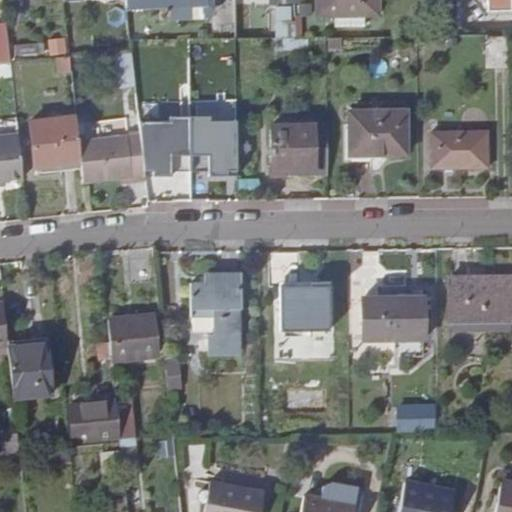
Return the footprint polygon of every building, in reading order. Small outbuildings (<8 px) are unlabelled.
[(318,0),(318,16),(338,15),(369,14),(379,15),(379,0),(318,0)] [(511,0),(486,0),(487,10),(511,10),(511,0)] [(202,17),(202,3),(179,5),(179,18),(202,17)] [(369,14),(338,15),(339,26),(370,26),(369,14)] [(66,37),(48,39),(51,56),(68,53),(66,37)] [(509,67),(508,37),(491,37),(492,67),(509,67)] [(272,40),(272,51),(309,51),(308,39),(272,40)] [(72,70),(70,57),(57,58),(58,71),(72,70)] [(0,71),(11,70),(10,61),(0,61),(0,71)] [(349,113),(350,156),(406,156),(405,112),(349,113)] [(83,163),(80,141),(77,117),(30,122),(36,168),(83,163)] [(176,125),(149,125),(149,171),(159,171),(159,175),(175,175),(175,154),(195,153),(194,117),(176,118),(176,125)] [(216,117),(194,117),(195,153),(215,153),(216,174),(242,173),(240,121),(216,122),(216,117)] [(328,169),(328,128),(314,128),(314,126),(271,126),(271,175),(298,175),(298,168),(328,169)] [(431,133),(432,169),(489,169),(488,132),(431,133)] [(85,183),(144,177),(140,134),(80,141),(83,163),(85,183)] [(0,181),(23,180),(18,135),(0,137),(0,181)] [(240,274),(206,275),(206,285),(191,285),(191,308),(215,308),(215,336),(210,335),(210,354),(239,354),(237,345),(238,308),(240,307),(240,274)] [(448,279),(449,321),(511,321),(511,278),(448,279)] [(327,285),(279,286),(279,331),(329,330),(327,285)] [(361,299),(362,340),(424,340),(423,298),(361,299)] [(111,360),(112,366),(158,361),(152,321),(127,324),(127,319),(107,322),(109,343),(111,360)] [(6,347),(12,399),(50,394),(44,343),(6,347)] [(99,362),(111,360),(109,343),(97,345),(99,362)] [(119,436),(115,399),(69,404),(73,440),(119,436)] [(120,440),(135,438),(130,399),(115,399),(119,436),(120,440)] [(407,431),(438,430),(437,404),(406,405),(407,431)] [(161,421),(163,436),(172,435),(171,420),(161,421)] [(19,434),(0,434),(0,453),(19,453),(19,434)] [(163,436),(164,450),(174,449),(173,436),(172,435),(163,436)] [(120,440),(123,466),(139,465),(135,438),(120,440)] [(164,480),(177,479),(174,449),(164,450),(160,451),(164,480)] [(404,484),(398,511),(451,511),(455,493),(404,484)] [(228,487),(222,511),(261,511),(264,495),(228,487)] [(305,496),(301,511),(356,511),(357,505),(305,496)]
